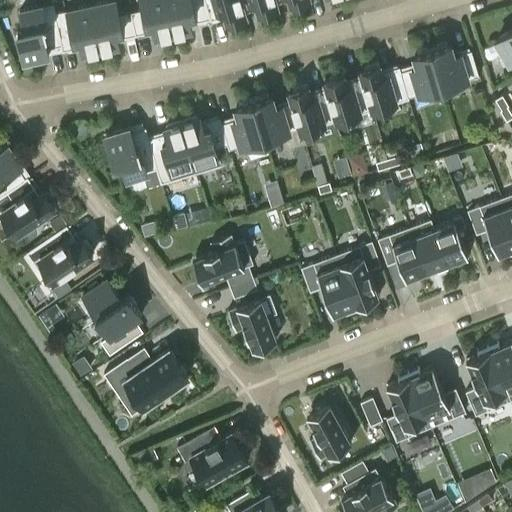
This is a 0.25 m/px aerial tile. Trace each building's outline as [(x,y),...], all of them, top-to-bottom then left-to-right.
[(115,0),(106,0),(91,4),(101,49),(116,46),(115,44),(119,43),(118,38),(135,34),(130,11),(119,13),(115,0)] [(173,34),(166,0),(140,0),(142,8),(130,11),(135,34),(153,30),(154,35),(158,34),(158,37),(173,34)] [(210,18),(204,0),(166,0),(173,34),(188,30),(188,28),(191,27),(190,22),(210,18)] [(204,0),(210,18),(210,19),(224,15),(227,24),(241,20),(240,18),(245,16),(243,9),(243,10),(239,0),(204,0)] [(274,0),(239,0),(243,10),(243,9),(256,6),(259,15),(272,11),(272,9),(277,7),(275,0),(274,0)] [(101,49),(91,4),(55,11),(53,2),(52,3),(61,44),(62,50),(81,46),(82,51),(85,50),(86,53),(101,49)] [(61,44),(52,3),(45,4),(19,10),(23,26),(17,27),(18,31),(16,32),(20,52),(23,51),(24,57),(40,54),(39,49),(61,44)] [(511,28),(496,39),(510,61),(511,59),(511,28)] [(479,74),(471,49),(453,54),(450,44),(447,44),(446,42),(431,46),(444,88),(463,82),(462,79),(479,74)] [(401,70),(400,70),(407,96),(408,96),(424,91),(425,94),(444,88),(431,46),(417,51),(417,53),(414,54),(418,65),(401,70)] [(365,68),(360,70),(362,77),(363,76),(372,108),(404,99),(409,97),(408,96),(407,96),(400,70),(401,70),(399,65),(395,67),(381,71),(378,62),(364,66),(365,68)] [(330,79),(324,80),(326,87),(327,87),(337,119),(339,118),(342,129),(373,120),(370,109),(372,108),(363,76),(362,77),(359,77),(345,82),(342,72),(329,76),(330,79)] [(294,89),(288,91),(291,101),(292,101),(300,126),(299,127),(300,130),(302,129),(333,120),(336,119),(337,119),(327,87),(326,87),(323,88),(310,92),(307,83),(293,87),(294,89)] [(267,94),(253,98),(265,140),(266,139),(284,134),(284,131),(296,128),(299,127),(300,126),(292,101),(291,101),(288,102),(274,106),(271,95),(268,96),(267,94)] [(501,109),(507,105),(508,104),(502,94),(495,98),(501,109)] [(222,122),(221,122),(227,143),(228,148),(229,148),(246,143),(249,152),(269,146),(266,139),(265,140),(253,98),(238,102),(239,105),(236,106),(239,117),(222,122)] [(511,113),(507,105),(501,109),(500,110),(506,120),(511,116),(511,113)] [(196,115),(181,119),(197,171),(221,164),(216,146),(227,143),(221,122),(222,122),(220,116),(202,121),(200,116),(197,117),(196,115)] [(161,182),(197,171),(181,119),(167,124),(167,126),(164,127),(166,132),(149,137),(158,167),(156,167),(161,182)] [(125,177),(156,167),(158,167),(149,137),(146,126),(123,133),(122,128),(106,133),(108,139),(105,140),(111,159),(114,158),(115,163),(120,161),(125,177)] [(22,163),(17,156),(8,143),(2,146),(1,144),(0,144),(0,193),(25,177),(18,166),(22,163)] [(394,145),(385,148),(387,155),(396,153),(394,145)] [(399,154),(387,157),(389,165),(401,162),(399,154)] [(389,165),(387,157),(375,161),(378,169),(389,165)] [(324,173),(321,162),(312,165),(315,175),(324,173)] [(416,176),(422,174),(424,169),(422,163),(412,166),(416,176)] [(410,165),(398,168),(401,176),(412,173),(410,165)] [(27,175),(25,177),(0,193),(0,217),(12,236),(33,221),(35,224),(46,216),(45,214),(55,207),(53,204),(55,203),(47,191),(45,193),(44,190),(39,193),(27,175)] [(320,192),(331,189),(329,181),(318,184),(320,192)] [(268,194),(271,204),(284,200),(281,190),(268,194)] [(511,191),(501,196),(511,223),(511,191)] [(511,248),(511,223),(501,196),(467,209),(476,232),(488,228),(497,253),(509,248),(510,249),(511,248)] [(176,227),(187,224),(183,212),(173,214),(176,227)] [(50,221),(56,230),(66,223),(60,214),(50,221)] [(452,219),(434,226),(433,226),(446,262),(447,262),(457,258),(457,260),(468,256),(467,254),(468,254),(458,228),(466,225),(461,214),(452,218),(452,219)] [(448,264),(447,262),(446,262),(433,226),(434,226),(431,217),(409,225),(426,269),(427,269),(436,266),(437,267),(448,264)] [(141,224),(144,234),(157,230),(154,220),(141,224)] [(48,283),(71,268),(73,270),(85,262),(83,260),(93,253),(91,251),(93,249),(86,238),(83,239),(82,237),(77,240),(66,223),(26,250),(48,283)] [(427,271),(427,269),(426,269),(409,225),(377,237),(387,263),(398,259),(405,277),(416,273),(417,275),(427,271)] [(225,272),(229,284),(253,275),(249,264),(253,262),(244,237),(234,241),(231,232),(211,240),(214,249),(193,257),(202,281),(205,279),(205,280),(225,272)] [(336,253),(357,307),(367,303),(366,300),(379,295),(369,268),(381,263),(372,239),(336,253)] [(357,307),(336,253),(301,266),(310,290),(322,285),(332,313),(345,308),(346,311),(357,307)] [(234,296),(258,287),(253,275),(229,284),(234,296)] [(120,297),(107,278),(82,294),(109,334),(101,340),(109,352),(143,330),(135,318),(141,314),(127,292),(120,297)] [(65,279),(53,287),(59,297),(71,289),(65,279)] [(244,325),(252,347),(276,338),(275,335),(275,334),(268,314),(277,311),(270,292),(236,304),(237,305),(228,309),(235,329),(244,325)] [(148,339),(153,352),(179,342),(174,329),(148,339)] [(487,345),(510,399),(511,397),(511,339),(511,338),(499,344),(498,341),(487,345)] [(510,399),(487,345),(477,350),(478,353),(466,358),(477,385),(465,390),(475,414),(510,399)] [(127,356),(104,372),(119,395),(131,387),(143,405),(188,375),(169,347),(136,369),(127,356)] [(84,355),(72,363),(80,375),(92,366),(84,355)] [(418,367),(408,371),(431,424),(465,410),(455,386),(443,391),(432,364),(420,370),(418,367)] [(431,424),(408,371),(397,376),(399,378),(386,384),(397,410),(386,415),(396,439),(431,424)] [(372,395),(360,400),(370,424),(382,418),(372,395)] [(351,440),(329,400),(306,413),(318,433),(309,438),(320,457),(328,452),(328,453),(351,440)] [(204,429),(177,445),(185,459),(191,455),(206,482),(209,480),(211,483),(236,470),(234,466),(247,459),(246,456),(249,454),(242,440),(238,442),(232,431),(212,442),(204,429)] [(391,443),(381,449),(386,459),(396,453),(391,443)] [(347,492),(341,496),(349,511),(365,511),(376,506),(378,511),(384,511),(398,505),(381,473),(380,474),(375,465),(369,469),(362,458),(340,470),(346,481),(342,484),(347,492)] [(476,492),(471,481),(463,485),(468,497),(476,492)] [(262,494),(256,484),(226,502),(231,511),(281,511),(269,490),(262,494)] [(451,491),(437,495),(434,485),(419,489),(425,511),(445,511),(456,509),(451,491)] [(477,498),(482,505),(492,498),(487,491),(477,498)] [(472,511),(482,505),(477,498),(467,505),(472,511)]
